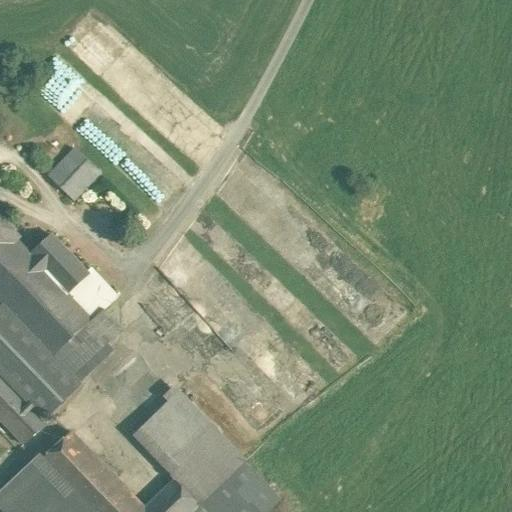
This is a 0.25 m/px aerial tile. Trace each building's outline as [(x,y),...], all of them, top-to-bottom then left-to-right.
[(75,149),(49,176),(74,201),(100,173),(75,149)] [(0,280),(32,256),(17,240),(20,236),(0,214),(0,280)] [(53,236),(32,256),(0,280),(0,304),(2,306),(52,358),(92,320),(66,293),(88,273),(88,272),(53,236)] [(91,268),(88,272),(88,273),(66,293),(92,320),(92,321),(105,310),(118,297),(91,268)] [(40,415),(0,373),(0,308),(2,306),(0,304),(0,419),(24,444),(47,422),(40,415)] [(52,358),(2,306),(0,308),(0,373),(40,415),(75,382),(71,378),(52,358)] [(92,320),(52,358),(71,378),(122,329),(105,310),(92,321),(92,320)] [(246,461),(179,392),(143,427),(173,457),(175,480),(199,505),(246,461)] [(173,457),(143,427),(135,435),(175,480),(173,457)] [(97,511),(124,487),(72,432),(40,461),(88,511),(97,511)] [(88,511),(40,461),(0,498),(0,506),(5,511),(88,511)] [(199,505),(192,511),(267,511),(281,499),(246,461),(199,505)] [(145,508),(141,511),(192,511),(199,505),(175,480),(145,508)] [(124,487),(97,511),(141,511),(145,508),(124,487)]
